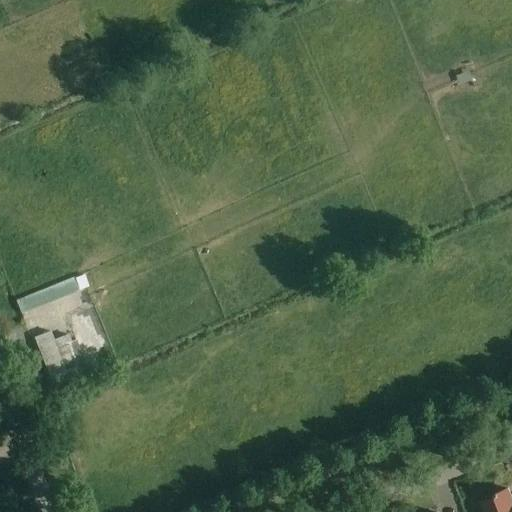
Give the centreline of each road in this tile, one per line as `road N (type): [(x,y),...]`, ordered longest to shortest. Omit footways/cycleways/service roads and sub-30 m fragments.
road 1 (residential): [(511,451),(378,502)]
road 2 (unclassified): [(48,511),(0,387)]
